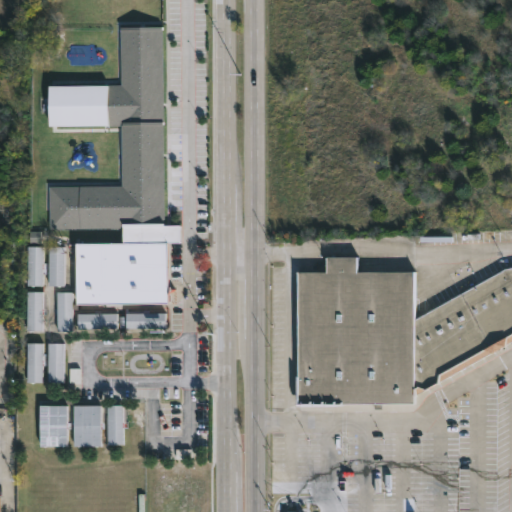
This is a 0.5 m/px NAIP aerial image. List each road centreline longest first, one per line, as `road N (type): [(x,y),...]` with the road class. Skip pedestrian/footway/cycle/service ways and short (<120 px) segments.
road 1 (secondary): [(226,0),(229,511)]
road 2 (secondary): [(258,259),(256,0)]
road 3 (secondary): [(253,511),(256,338)]
